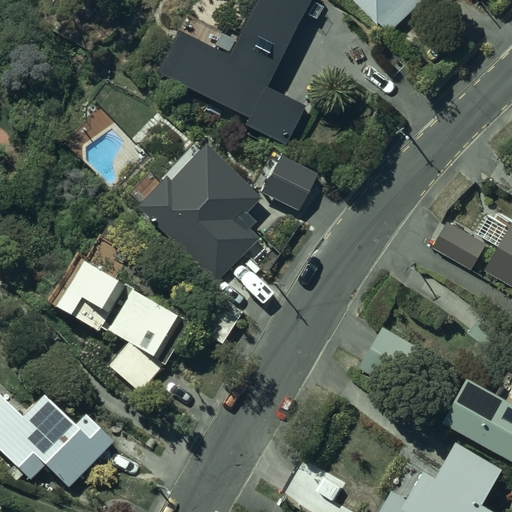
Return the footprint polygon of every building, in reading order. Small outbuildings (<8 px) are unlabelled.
[(282,150),(303,105),(266,88),(307,0),(255,0),(225,62),(173,37),(154,76),(246,120),(241,130),(282,150)] [(352,0),(378,26),(380,24),(389,33),(422,4),(418,0),(352,0)] [(254,202),(197,151),(181,168),(149,139),(115,176),(139,198),(131,206),(137,212),(134,215),(210,285),(250,241),(233,226),(254,202)] [(499,248),(485,272),(511,288),(511,226),(511,229),(488,215),(477,235),(499,248)] [(449,223),(434,248),(472,270),(487,246),(449,223)] [(94,235),(77,267),(67,261),(43,304),(49,307),(48,310),(94,335),(96,331),(104,335),(104,334),(124,345),(104,370),(137,394),(161,367),(189,315),(165,302),(160,312),(113,286),(130,255),(94,235)] [(220,346),(239,313),(211,297),(192,329),(220,346)] [(509,333),(484,314),(468,335),(493,354),(509,333)] [(396,390),(420,349),(383,329),(360,370),(396,390)] [(511,405),(468,381),(444,424),(511,462),(511,405)] [(0,455),(28,482),(41,469),(66,490),(110,445),(105,439),(106,438),(87,419),(84,421),(81,418),(70,429),(39,398),(27,409),(0,382),(0,455)] [(394,492),(381,511),(492,511),(483,506),(503,472),(457,444),(436,478),(425,472),(408,500),(394,492)]
